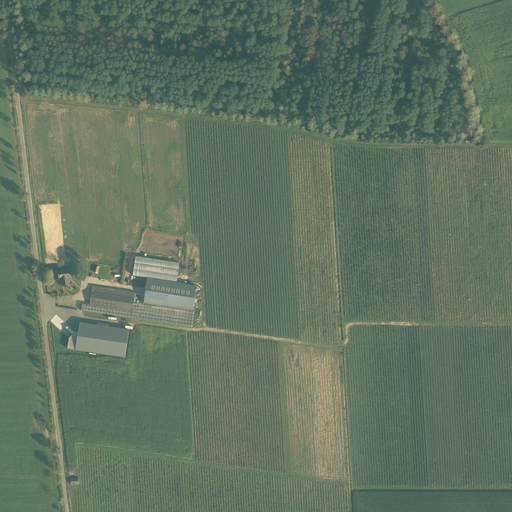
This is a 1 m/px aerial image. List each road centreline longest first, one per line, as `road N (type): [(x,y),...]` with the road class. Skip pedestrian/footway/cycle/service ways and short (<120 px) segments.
road 1 (track): [(345,344),(333,143),(257,125),(17,98)]
road 2 (unclassified): [(67,511),(5,0)]
